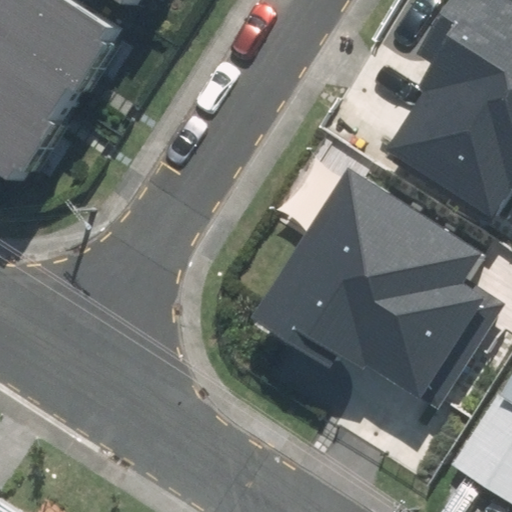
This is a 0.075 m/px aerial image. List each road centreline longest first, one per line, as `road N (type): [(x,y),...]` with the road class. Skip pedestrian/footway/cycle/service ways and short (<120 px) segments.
road 1 (residential): [(63,366),(303,0)]
road 2 (residential): [(295,511),(63,366)]
